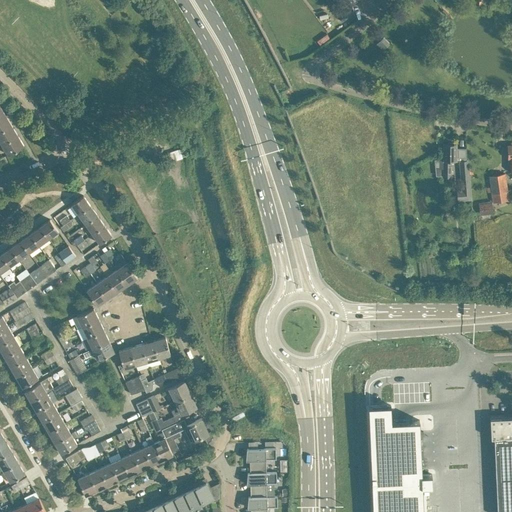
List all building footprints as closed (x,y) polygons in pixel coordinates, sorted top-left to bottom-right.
[(0,131),(12,124),(5,114),(0,117),(0,131)] [(0,140),(2,144),(18,135),(12,124),(0,131),(0,140)] [(8,155),(24,145),(18,135),(2,144),(8,155)] [(443,176),(451,176),(451,160),(456,160),(456,144),(454,144),(454,142),(449,142),(449,144),(443,143),(443,161),(442,161),(442,166),(443,166),(443,176)] [(180,149),(168,153),(170,161),(183,157),(180,149)] [(471,199),(468,159),(459,160),(462,189),(457,190),(458,200),(471,199)] [(505,173),(489,176),(489,177),(491,187),(488,188),(489,192),(492,191),(494,202),(509,199),(505,174),(505,173)] [(79,214),(91,205),(83,195),(71,203),(79,214)] [(490,201),(478,203),(479,213),(492,211),(490,201)] [(86,223),(98,215),(91,205),(79,214),(86,223)] [(67,215),(59,220),(63,225),(70,220),(67,215)] [(93,233),(105,225),(98,215),(86,223),(93,233)] [(48,238),(58,231),(50,219),(40,226),(48,238)] [(63,225),(61,227),(64,231),(73,224),(70,220),(63,225)] [(93,233),(100,243),(112,235),(105,225),(93,233)] [(39,245),(48,238),(40,226),(30,233),(39,245)] [(29,252),(39,245),(30,233),(20,240),(29,252)] [(81,234),(73,240),(77,244),(84,239),(81,234)] [(80,249),(87,243),(84,239),(77,244),(80,249)] [(19,259),(29,252),(20,240),(11,247),(19,259)] [(66,262),(76,256),(68,245),(59,252),(66,262)] [(9,266),(19,259),(11,247),(1,254),(9,266)] [(109,248),(104,252),(110,259),(115,255),(109,248)] [(66,262),(59,252),(54,255),(62,265),(66,262)] [(100,255),(105,262),(110,259),(104,252),(100,255)] [(0,272),(9,266),(1,254),(0,254),(0,272)] [(137,277),(124,258),(114,265),(117,269),(127,284),(137,277)] [(46,276),(57,269),(49,259),(39,266),(46,276)] [(90,262),(85,265),(91,273),(96,269),(93,265),(90,262)] [(85,265),(80,269),(85,276),(91,273),(85,265)] [(37,283),(46,276),(39,266),(29,273),(37,283)] [(117,291),(127,284),(117,269),(107,276),(117,291)] [(37,283),(29,273),(19,280),(27,290),(37,283)] [(101,279),(97,283),(107,298),(117,291),(107,276),(101,279)] [(27,290),(19,280),(15,283),(14,281),(8,284),(10,287),(17,297),(18,297),(17,297),(27,290)] [(97,305),(107,298),(97,283),(87,290),(97,305)] [(17,297),(10,287),(0,292),(0,294),(6,304),(17,297)] [(15,320),(31,311),(25,301),(9,310),(15,320)] [(82,326),(99,318),(93,307),(77,315),(82,326)] [(17,326),(34,316),(31,311),(15,320),(14,321),(17,326)] [(87,337),(104,329),(99,318),(82,326),(87,337)] [(66,333),(60,323),(60,322),(52,326),(57,336),(66,333)] [(0,343),(14,335),(8,325),(0,329),(0,343)] [(32,339),(40,334),(37,329),(29,333),(32,339)] [(93,348),(109,340),(104,329),(87,337),(92,348),(93,348)] [(40,334),(32,339),(35,344),(44,338),(41,333),(40,334)] [(64,347),(72,343),(66,333),(57,336),(64,347)] [(0,347),(4,355),(20,346),(14,335),(0,343),(0,347)] [(171,354),(166,337),(165,336),(154,340),(159,357),(171,354)] [(98,359),(112,353),(114,351),(109,340),(93,348),(92,348),(83,352),(85,357),(95,353),(98,359)] [(147,361),(159,357),(154,340),(142,343),(147,361)] [(136,364),(147,361),(142,343),(131,346),(136,364)] [(10,366),(26,356),(20,346),(4,355),(10,366)] [(124,368),(136,364),(131,346),(119,350),(124,368)] [(53,354),(51,349),(50,348),(41,354),(45,359),(52,355),(53,354)] [(75,349),(67,353),(71,359),(79,354),(75,349)] [(77,373),(87,368),(79,354),(71,359),(69,360),(77,373)] [(52,355),(45,359),(47,364),(55,360),(52,355)] [(16,376),(32,367),(26,356),(10,366),(16,376)] [(38,377),(32,367),(16,376),(23,387),(38,377)] [(182,375),(178,368),(178,367),(169,371),(167,372),(165,368),(163,369),(164,373),(168,382),(182,375)] [(59,384),(69,378),(66,373),(63,368),(58,371),(61,376),(56,379),(59,384)] [(161,375),(153,378),(155,383),(160,385),(168,382),(164,373),(161,375)] [(139,375),(125,381),(131,393),(137,392),(145,388),(141,380),(139,375)] [(53,388),(53,387),(47,377),(25,390),(31,401),(47,392),(47,391),(53,388)] [(146,377),(146,378),(141,380),(145,388),(146,391),(152,388),(153,383),(151,380),(148,381),(146,377)] [(53,387),(53,388),(56,394),(72,384),(69,378),(59,384),(53,387)] [(176,400),(190,394),(184,381),(165,389),(168,395),(172,393),(176,400)] [(65,395),(71,405),(81,399),(83,398),(77,388),(65,395)] [(37,411),(53,402),(47,392),(31,401),(37,411)] [(153,411),(156,409),(164,405),(163,403),(160,405),(155,394),(147,397),(153,411)] [(161,417),(157,419),(162,429),(182,419),(179,414),(181,413),(196,406),(190,394),(176,400),(179,407),(171,410),(174,416),(163,421),(161,417)] [(147,397),(136,403),(142,416),(148,413),(151,419),(156,417),(153,411),(147,397)] [(81,399),(71,405),(74,410),(78,408),(84,404),(81,399)] [(43,422),(59,412),(53,402),(37,411),(43,422)] [(391,404),(368,405),(372,511),(423,511),(423,490),(433,489),(433,479),(422,480),(420,419),(392,420),(391,404)] [(49,432),(65,423),(59,412),(43,422),(49,432)] [(83,426),(95,419),(92,414),(90,415),(80,420),(83,426)] [(192,422),(189,416),(182,419),(162,429),(162,431),(165,437),(184,428),(190,441),(194,440),(197,438),(203,436),(208,433),(201,417),(192,422)] [(502,417),(490,417),(491,437),(494,437),(497,511),(511,511),(511,416),(510,416),(510,418),(502,418),(502,417)] [(137,420),(142,431),(148,429),(143,417),(137,420)] [(151,419),(150,420),(156,432),(162,429),(157,419),(156,417),(151,419)] [(89,430),(92,435),(100,430),(97,424),(98,424),(95,419),(83,426),(86,431),(89,430)] [(55,442),(71,433),(65,423),(49,432),(55,442)] [(132,437),(126,425),(121,427),(122,431),(126,439),(132,437)] [(77,443),(74,437),(77,435),(74,431),(71,433),(55,442),(61,453),(77,443)] [(121,442),(126,439),(122,431),(117,433),(121,442)] [(173,453),(165,437),(162,431),(157,434),(160,439),(154,442),(162,459),(173,453)] [(162,459),(154,442),(151,435),(146,437),(149,444),(143,447),(151,464),(162,459)] [(203,436),(197,438),(201,447),(207,445),(203,436)] [(106,438),(100,441),(104,449),(110,446),(108,443),(106,438)] [(0,456),(12,450),(5,439),(0,441),(0,456)] [(104,449),(100,441),(89,446),(95,456),(100,454),(99,452),(102,450),(104,449)] [(140,469),(151,464),(143,447),(132,452),(140,469)] [(250,472),(266,472),(266,459),(276,458),(276,447),(247,448),(246,459),(249,459),(250,472)] [(81,448),(76,451),(81,459),(85,456),(81,448)] [(12,450),(0,456),(0,463),(3,469),(4,470),(18,461),(12,450)] [(70,465),(81,459),(76,451),(65,457),(70,465)] [(129,474),(140,469),(132,452),(121,457),(129,474)] [(118,479),(129,474),(121,457),(110,462),(118,479)] [(10,481),(25,472),(18,461),(4,470),(10,481)] [(107,484),(118,479),(110,462),(100,467),(107,484)] [(97,489),(107,484),(100,467),(89,472),(97,489)] [(251,496),(267,496),(267,483),(277,482),(276,471),(266,472),(250,472),(248,472),(247,483),(250,483),(251,496)] [(85,494),(97,489),(89,472),(78,478),(85,494)] [(20,488),(30,482),(27,476),(17,482),(20,488)] [(219,483),(216,484),(209,488),(205,478),(194,483),(203,501),(213,497),(214,499),(220,497),(219,483)] [(15,491),(20,488),(17,482),(11,485),(15,491)] [(193,506),(203,501),(194,483),(184,488),(193,506)] [(182,511),(193,506),(184,488),(174,493),(182,511)] [(24,497),(27,503),(31,511),(46,511),(36,491),(24,497)] [(170,511),(179,511),(182,511),(174,493),(163,498),(170,511)] [(251,511),(267,511),(267,507),(277,506),(277,495),(267,496),(251,496),(248,496),(247,507),(251,507),(251,511)] [(157,511),(170,511),(163,498),(153,503),(157,511)] [(16,511),(31,511),(27,503),(15,508),(16,511)] [(157,511),(153,503),(142,507),(144,511),(157,511)]
